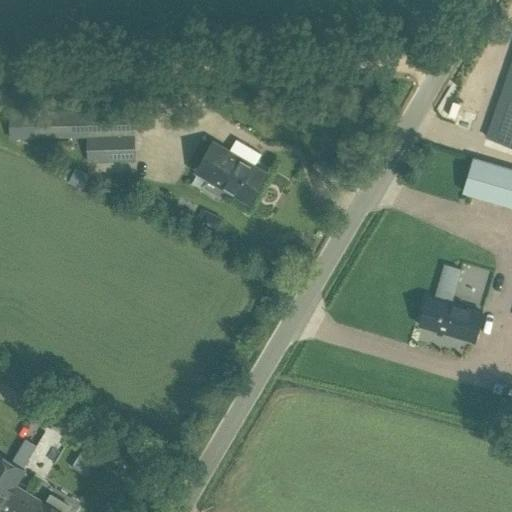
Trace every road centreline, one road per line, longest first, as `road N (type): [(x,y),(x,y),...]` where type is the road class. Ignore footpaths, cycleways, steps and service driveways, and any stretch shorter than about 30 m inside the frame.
road 1 (unclassified): [(180,511),(483,0)]
road 2 (track): [(0,82),(439,68)]
